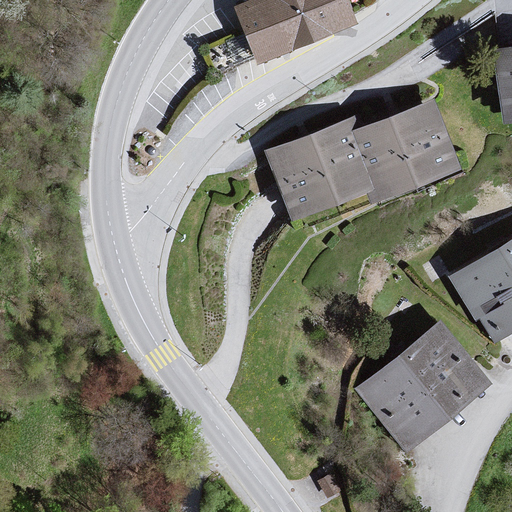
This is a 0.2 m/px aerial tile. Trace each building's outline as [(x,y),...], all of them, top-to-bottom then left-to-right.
[(340,0),(266,0),(232,15),(255,69),(353,29),(340,0)] [(511,52),(485,57),(496,137),(511,134),(511,52)] [(348,124),(260,153),(288,225),(362,202),(366,211),(456,178),(429,105),(352,135),(348,124)] [(511,239),(444,279),(487,348),(511,332),(511,239)] [(433,322),(353,390),(404,453),(487,383),(433,322)]
